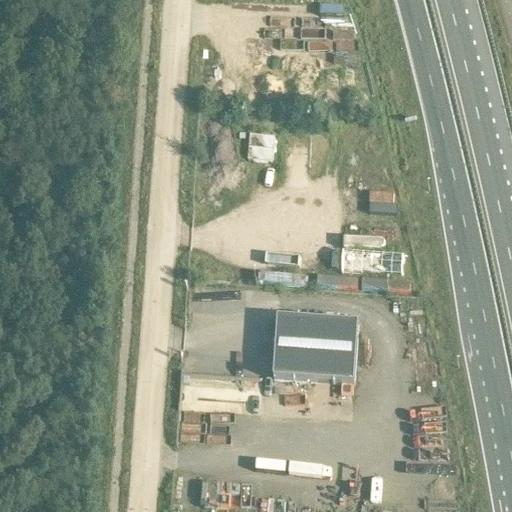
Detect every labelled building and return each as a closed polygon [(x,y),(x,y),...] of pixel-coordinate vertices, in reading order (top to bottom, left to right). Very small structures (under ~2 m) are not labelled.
[(275,141),(250,139),(248,163),(272,166),(275,141)] [(366,277),(367,252),(349,252),(348,277),(366,277)] [(359,328),(278,323),(274,384),(355,389),(359,328)] [(264,412),(263,380),(184,380),(184,412),(264,412)] [(224,510),(227,487),(208,484),(204,507),(224,510)]
